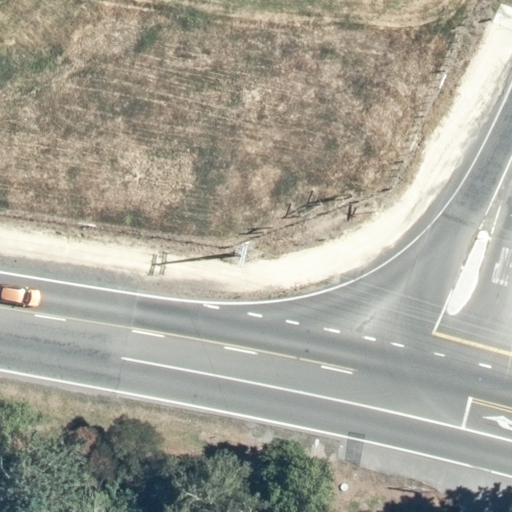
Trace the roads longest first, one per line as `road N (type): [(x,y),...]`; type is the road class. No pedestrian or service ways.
road 1 (secondary): [(421,387),(0,312)]
road 2 (tertiary): [(511,145),(430,336),(421,387)]
